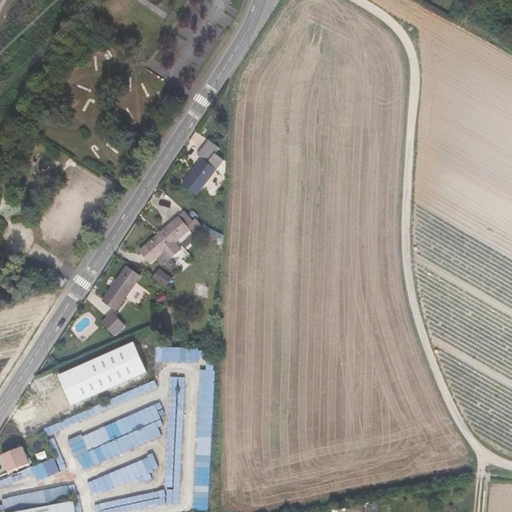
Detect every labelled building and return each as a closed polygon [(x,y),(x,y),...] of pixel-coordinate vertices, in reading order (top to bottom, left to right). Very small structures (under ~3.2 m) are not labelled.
[(181,194),(201,167),(192,161),(202,147),(190,138),(179,153),(186,158),(166,183),(181,194)] [(161,241),(174,228),(162,215),(126,249),(137,262),(141,258),(148,264),(166,247),(161,241)] [(88,298),(100,307),(125,275),(112,264),(88,298)] [(154,278),(167,286),(173,277),(160,268),(154,278)] [(100,307),(86,320),(98,333),(109,324),(103,317),(106,314),(100,307)] [(157,346),(157,361),(200,362),(200,347),(157,346)] [(215,369),(202,368),(199,448),(198,448),(196,509),(210,510),(215,369)] [(158,406),(70,438),(81,468),(164,437),(160,426),(165,424),(158,406)] [(29,466),(22,448),(2,457),(9,475),(29,466)] [(156,456),(88,481),(93,494),(161,469),(156,456)] [(33,466),(38,480),(61,471),(56,458),(33,466)] [(39,496),(40,506),(70,501),(68,491),(39,496)] [(40,506),(0,511),(71,511),(70,501),(40,506)]
